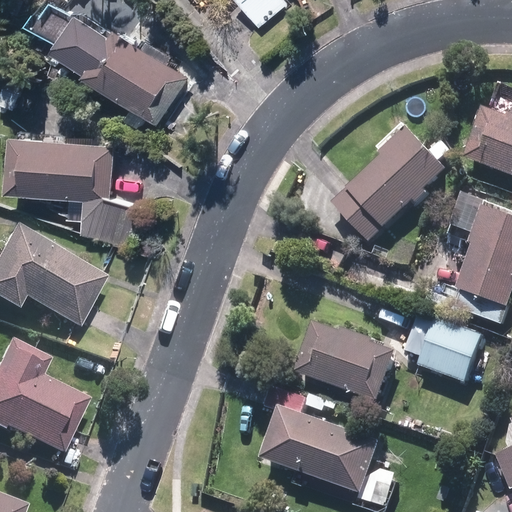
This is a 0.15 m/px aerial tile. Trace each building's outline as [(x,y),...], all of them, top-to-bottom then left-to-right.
[(113,0),(87,0),(59,40),(156,108),(183,68),(132,32),(141,19),(113,0)] [(250,0),(266,20),(292,0),(250,0)] [(511,107),(492,100),(470,154),(511,171),(511,107)] [(449,159),(413,124),(338,199),(374,234),(449,159)] [(125,137),(25,134),(23,184),(124,187),(125,137)] [(511,221),(481,212),(483,204),(460,196),(449,231),(470,238),(467,250),(471,251),(457,295),(478,302),(478,304),(506,313),(511,294),(511,221)] [(105,278),(18,224),(0,252),(0,293),(15,302),(23,289),(77,323),(105,278)] [(350,251),(307,233),(297,257),(340,275),(350,251)] [(386,265),(359,254),(350,274),(378,286),(386,265)] [(401,353),(324,322),(305,368),(382,398),(401,353)] [(485,351),(438,333),(428,360),(474,378),(485,351)] [(12,336),(0,360),(0,415),(62,445),(86,395),(45,375),(55,356),(12,336)] [(381,441),(290,404),(270,453),(361,490),(381,441)] [(0,468),(0,511),(18,511),(31,481),(0,468)]
